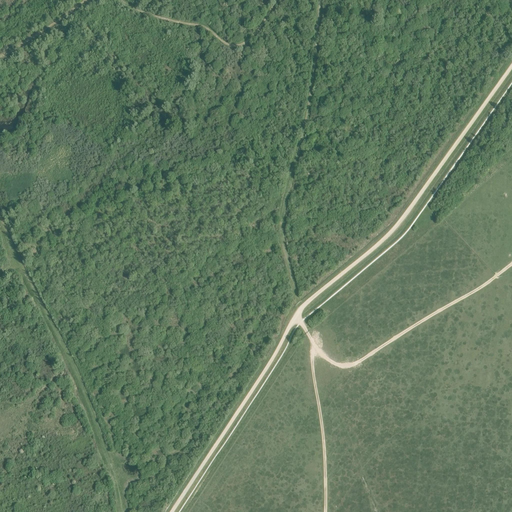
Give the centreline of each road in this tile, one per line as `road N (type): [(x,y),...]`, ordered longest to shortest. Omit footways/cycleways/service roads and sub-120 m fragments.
road 1 (track): [(0,216),(91,415),(120,511)]
road 2 (track): [(318,0),(308,99),(278,228),(299,307)]
road 3 (track): [(311,341),(332,362),(352,364),(511,265)]
road 4 (track): [(324,511),(311,341),(300,321)]
road 5 (track): [(276,0),(239,45),(119,0)]
